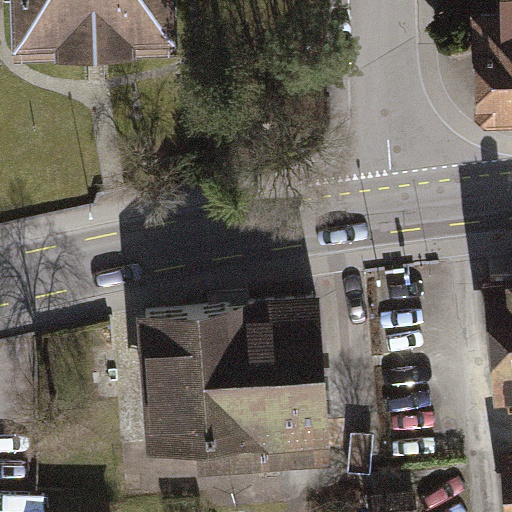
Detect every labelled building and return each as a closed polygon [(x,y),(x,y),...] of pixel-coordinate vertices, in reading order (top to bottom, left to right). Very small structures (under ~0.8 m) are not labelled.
[(12,0),(15,47),(181,37),(179,0),(12,0)] [(493,121),(511,119),(511,0),(500,0),(501,14),(474,15),(479,101),(492,101),(493,121)] [(511,271),(461,275),(468,396),(498,394),(499,408),(511,406),(511,271)] [(329,470),(313,301),(122,319),(133,442),(194,436),(198,482),(329,470)] [(511,511),(511,450),(489,453),(495,511),(511,511)] [(405,511),(404,487),(355,491),(356,511),(405,511)]
